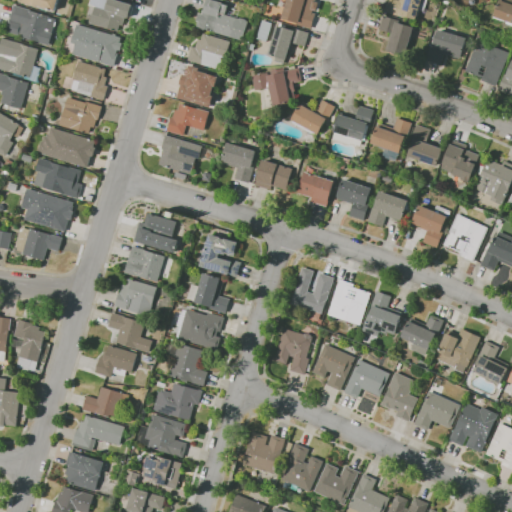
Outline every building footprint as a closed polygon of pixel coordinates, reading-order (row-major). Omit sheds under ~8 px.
[(58,0),(56,11),(39,6),(39,7),(20,1),(20,0),(58,0)] [(118,31),(101,26),(90,23),(96,6),(91,4),(92,0),(116,0),(133,5),(129,18),(126,17),(123,25),(120,25),(118,31)] [(247,21),(249,21),(243,40),(239,39),(205,28),(205,29),(197,27),(199,21),(197,21),(199,13),(202,14),(203,10),(204,10),(207,0),(224,0),(223,3),(224,3),(223,4),(229,5),(226,14),(239,19),(241,18),(246,19),(247,21)] [(312,28),(297,24),(297,22),(283,18),(287,0),(316,0),(316,1),(319,2),(317,11),(314,10),(313,12),(316,13),(312,28)] [(416,19),(402,15),(401,16),(385,11),(388,0),(428,0),(425,11),(419,9),(416,19)] [(511,24),(507,23),(507,22),(494,17),(500,0),(511,0),(511,24)] [(50,45),(40,42),(22,36),(6,31),(15,4),(31,9),(31,10),(50,16),(49,17),(56,19),(55,22),(57,22),(55,27),(54,26),(52,33),(53,33),(50,45)] [(406,57),(386,51),(391,32),(380,29),(384,15),(398,19),(397,22),(415,27),(406,57)] [(114,66),(74,54),(77,44),(72,42),(78,23),(122,37),(120,42),(123,43),(121,50),(118,50),(117,52),(119,53),(114,66)] [(284,64),(275,61),(276,56),(269,54),(278,25),(293,29),(294,27),(310,32),(306,46),(294,42),(292,51),(290,50),(287,59),(286,59),(284,64)] [(442,64),(427,60),(432,44),(435,45),(439,29),(468,38),(461,58),(445,53),(442,64)] [(220,70),(188,60),(192,46),(196,47),(199,39),(202,40),(204,33),(230,41),(225,60),(223,60),(220,70)] [(38,83),(30,80),(31,78),(12,72),(0,69),(0,46),(3,37),(25,44),(25,45),(40,49),(35,66),(42,68),(38,83)] [(496,86),(482,80),(483,78),(466,71),(479,39),(510,52),(496,86)] [(247,56),(239,53),(243,42),(251,44),(247,56)] [(104,100),(92,96),(77,91),(78,91),(72,89),(75,80),(74,79),(79,60),(107,69),(104,75),(108,77),(105,85),(109,86),(104,100)] [(188,68),(189,65),(220,74),(216,87),(215,86),(212,95),(214,96),(212,104),(211,104),(210,107),(177,98),(181,85),(179,85),(183,74),(186,75),(185,73),(186,69),(188,68)] [(511,94),(499,89),(504,77),(507,78),(511,65),(511,94)] [(274,105),(270,88),(256,90),(253,75),(269,72),(270,75),(285,72),(284,71),(300,67),(303,81),(294,83),(296,91),(294,91),(296,100),(274,105)] [(22,109),(2,103),(4,95),(2,94),(3,91),(0,90),(0,72),(10,75),(9,76),(30,82),(22,109)] [(90,133),(72,128),(60,124),(69,97),(86,102),(87,101),(103,106),(98,119),(97,119),(95,127),(92,126),(90,133)] [(316,135),(309,132),(293,123),(294,120),(292,119),(301,102),(317,111),(323,99),(336,106),(328,121),(326,120),(319,134),(317,133),(316,135)] [(184,136),(168,130),(172,117),(173,117),(176,109),(179,110),(181,103),(198,108),(210,112),(204,130),(192,126),(188,124),(184,136)] [(361,146),(351,143),(351,145),(333,139),(336,132),(335,131),(340,114),(356,119),(361,105),(375,110),(370,125),(369,124),(363,140),(361,146)] [(6,156),(0,152),(0,112),(20,124),(20,125),(25,128),(18,138),(14,135),(11,140),(15,142),(6,156)] [(397,161),(383,156),(385,149),(380,147),(380,146),(371,143),(378,126),(379,126),(380,123),(394,128),(398,117),(411,122),(400,153),(397,161)] [(437,166),(408,156),(414,139),(412,138),(417,124),(432,130),(427,143),(443,149),(437,166)] [(38,152),(42,141),(43,141),(45,135),(49,137),(52,127),(96,141),(94,147),(96,147),(94,156),(92,155),(88,167),(38,152)] [(192,174),(159,164),(164,149),(162,149),(167,135),(203,146),(199,159),(197,158),(192,174)] [(470,182),(468,181),(469,181),(463,179),(462,179),(463,178),(455,175),(455,174),(448,171),(448,170),(443,168),(453,139),(468,145),(466,149),(480,154),(478,160),(480,161),(479,165),(477,164),(470,182)] [(250,182),(236,178),(239,168),(223,163),(224,160),(223,160),(228,142),(257,151),(253,165),(255,165),(250,182)] [(30,162),(23,159),(24,154),(32,156),(30,162)] [(11,168),(5,164),(8,158),(14,162),(11,168)] [(76,197),(64,194),(35,184),(39,171),(36,170),(40,158),(72,168),(69,180),(80,183),(76,197)] [(477,184),(481,176),(477,174),(483,162),(487,164),(489,158),(503,165),(505,160),(511,163),(511,185),(503,205),(492,199),(493,196),(480,189),(477,184)] [(288,190),(273,185),(272,190),(256,185),(264,159),(294,169),(288,190)] [(186,180),(175,176),(176,171),(187,175),(186,180)] [(327,206),(312,202),(313,197),(299,193),(300,188),(297,187),(298,182),(302,183),(305,172),(335,181),(327,206)] [(392,183),(383,180),(385,174),(394,177),(392,183)] [(365,220),(350,215),(354,204),(338,198),(344,178),(373,188),(367,204),(370,205),(365,220)] [(16,191),(9,189),(11,182),(18,184),(16,191)] [(417,198),(410,196),(414,185),(420,187),(417,198)] [(66,231),(25,219),(28,209),(18,206),(22,192),(26,193),(28,188),(74,202),(72,210),(75,211),(72,220),(70,219),(66,231)] [(384,226),(369,220),(373,207),(375,208),(381,191),(409,201),(409,202),(414,204),(410,217),(404,215),(402,221),(387,216),(384,226)] [(438,248),(424,242),(428,231),(412,224),(421,205),(435,211),(438,205),(452,211),(448,219),(448,218),(442,232),(444,233),(438,248)] [(175,253),(139,241),(134,240),(140,221),(145,223),(148,212),(178,222),(173,238),(179,240),(175,253)] [(474,261),(460,255),(461,252),(444,245),(458,214),(489,228),(474,261)] [(45,260),(23,254),(24,252),(16,249),(17,243),(22,227),(31,230),(31,228),(64,238),(60,251),(48,248),(45,260)] [(9,249),(0,247),(0,229),(13,232),(9,249)] [(495,271),(481,265),(488,250),(489,251),(497,235),(498,236),(501,231),(511,236),(511,265),(500,260),(495,271)] [(238,277),(201,266),(211,234),(222,237),(222,238),(225,239),(226,238),(240,242),(235,256),(225,253),(225,254),(221,252),(219,257),(231,261),(232,259),(242,262),(238,277)] [(158,282),(138,276),(137,276),(125,273),(129,261),(130,260),(129,260),(133,246),(147,250),(146,250),(166,256),(158,282)] [(186,257),(177,255),(179,249),(188,252),(186,257)] [(323,314),(292,303),(296,291),(295,291),(303,267),(315,271),(308,291),(314,293),(321,273),(335,278),(323,314)] [(226,313),(210,308),(210,307),(196,302),(196,301),(187,298),(192,284),(200,286),(204,273),(225,280),(220,295),(231,299),(226,313)] [(150,316),(116,306),(120,292),(121,292),(124,284),(127,285),(129,278),(158,287),(153,305),(150,316)] [(361,325),(329,314),(340,279),(355,284),(354,287),(371,293),(361,325)] [(378,336),(363,330),(366,322),(368,323),(375,304),(373,303),(378,290),(392,296),(388,306),(403,312),(394,334),(388,332),(387,334),(380,331),(378,336)] [(218,350),(204,346),(205,346),(179,338),(179,337),(177,336),(180,326),(177,325),(181,314),(182,315),(184,309),(188,311),(189,309),(208,315),(209,312),(226,317),(221,332),(218,331),(217,336),(222,337),(218,350)] [(149,352),(117,342),(121,330),(109,326),(114,312),(146,322),(141,337),(153,340),(149,352)] [(426,355),(412,349),(415,342),(403,337),(412,318),(427,324),(432,314),(445,320),(431,350),(429,349),(426,355)] [(6,362),(0,361),(0,317),(12,318),(10,332),(9,332),(6,351),(7,351),(6,362)] [(35,371),(30,370),(25,369),(25,370),(17,367),(21,357),(20,356),(22,349),(11,345),(13,338),(25,342),(26,339),(14,336),(20,319),(33,323),(33,324),(41,327),(40,330),(47,332),(41,349),(42,349),(35,371)] [(312,336),(314,337),(307,358),(310,359),(305,374),(291,370),(295,357),(290,356),(287,364),(275,360),(285,328),(304,334),(306,333),(311,334),(312,336)] [(465,373),(455,369),(456,367),(437,358),(450,330),(460,334),(463,328),(482,337),(468,367),(465,373)] [(501,385),(474,371),(482,356),(480,355),(487,340),(500,347),(495,357),(509,364),(508,368),(510,369),(501,385)] [(205,386),(193,382),(193,381),(188,380),(187,383),(182,381),(183,379),(170,375),(176,356),(167,353),(170,342),(180,345),(180,342),(204,349),(198,369),(209,372),(205,386)] [(341,391),(328,385),(333,373),(328,371),(325,377),(313,372),(326,344),(356,358),(341,391)] [(112,377),(96,372),(101,357),(103,358),(105,352),(108,352),(110,345),(138,353),(132,372),(127,370),(125,376),(113,373),(112,377)] [(358,398),(344,392),(349,383),(360,359),(391,373),(381,396),(363,388),(358,398)] [(427,369),(418,365),(420,359),(430,363),(427,369)] [(410,422),(396,416),(398,411),(392,408),(391,409),(381,404),(383,401),(384,401),(390,388),(389,387),(396,371),(416,381),(410,394),(420,398),(411,417),(412,417),(410,422)] [(5,427),(0,426),(0,377),(8,378),(6,391),(21,392),(17,426),(5,424),(5,427)] [(190,420),(171,414),(170,415),(156,410),(154,409),(160,391),(161,392),(162,389),(172,392),(176,381),(204,390),(199,405),(195,403),(190,420)] [(117,419),(96,412),(96,413),(83,409),(88,395),(98,399),(102,386),(130,395),(127,405),(122,404),(117,419)] [(428,430),(414,424),(430,391),(462,405),(451,428),(433,420),(428,430)] [(499,414),(486,441),(487,442),(482,452),(467,446),(471,436),(468,435),(463,446),(450,440),(455,429),(456,429),(467,403),(482,409),(483,407),(499,414)] [(93,451),(73,445),(73,444),(78,428),(79,429),(82,421),(84,422),(87,414),(125,426),(119,445),(110,442),(107,450),(95,446),(93,451)] [(184,457),(149,447),(149,446),(137,442),(142,425),(149,427),(153,414),(188,424),(184,437),(177,434),(175,439),(188,443),(184,457)] [(511,468),(502,464),(504,461),(487,454),(501,423),(511,428),(511,468)] [(276,474),(244,464),(251,442),(250,442),(253,432),(269,437),(267,444),(270,445),(273,435),(286,439),(276,474)] [(325,461),(310,492),(283,479),(292,459),(289,458),(296,443),(310,449),(304,461),(309,464),(313,456),(325,461)] [(96,491),(66,482),(69,475),(65,474),(68,466),(66,465),(70,451),(105,462),(96,491)] [(177,489),(151,480),(152,478),(144,475),(147,468),(145,467),(146,466),(145,466),(148,457),(149,456),(157,459),(158,455),(183,463),(180,471),(182,472),(177,489)] [(345,505),(315,491),(328,463),(340,468),(336,475),(341,477),(346,465),(360,472),(355,482),(356,482),(345,505)] [(137,486),(124,482),(128,469),(141,473),(137,486)] [(384,511),(361,511),(349,506),(364,473),(378,480),(373,490),(391,498),(384,511)] [(70,511),(52,511),(56,500),(57,500),(60,492),(63,493),(65,486),(82,492),(82,491),(95,495),(89,511),(82,511),(76,510),(76,509),(72,508),(70,511)] [(162,510),(155,507),(153,511),(126,511),(134,487),(166,497),(162,510)] [(230,511),(238,494),(267,506),(264,511),(230,511)] [(388,511),(397,494),(409,499),(405,507),(410,509),(415,497),(430,503),(425,511),(388,511)]
